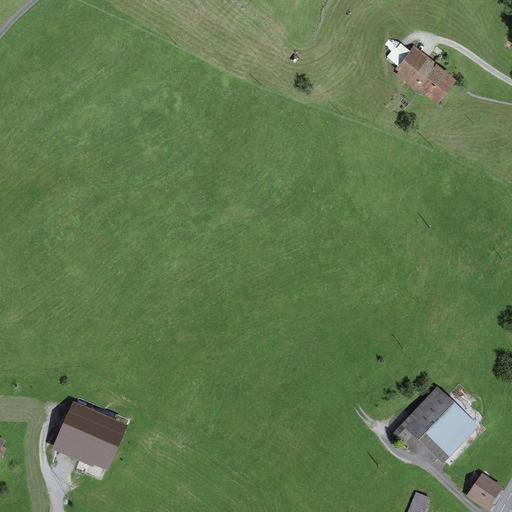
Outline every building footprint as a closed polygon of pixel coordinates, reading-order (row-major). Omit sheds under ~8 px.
[(456,73),(414,41),(395,67),(436,98),(456,73)] [(413,431),(440,458),(472,425),(434,389),(394,430),(404,440),(413,431)] [(125,430),(75,408),(57,449),(106,470),(107,471),(125,430)] [(0,456),(8,440),(0,436),(0,456)] [(480,475),(468,492),(486,505),(501,485),(483,472),(482,473),(480,475)]
